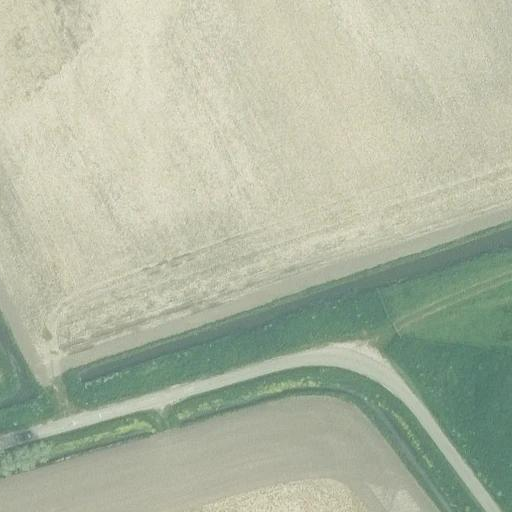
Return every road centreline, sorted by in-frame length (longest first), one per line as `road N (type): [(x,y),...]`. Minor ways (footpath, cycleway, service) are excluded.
road 1 (unclassified): [(0,443),(298,357),(356,363)]
road 2 (unclassified): [(490,511),(395,383),(356,363)]
